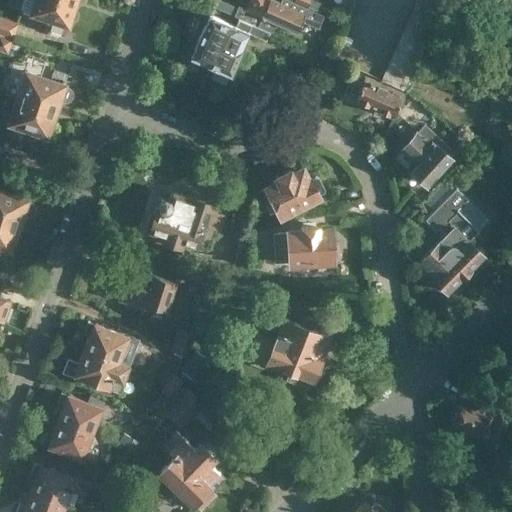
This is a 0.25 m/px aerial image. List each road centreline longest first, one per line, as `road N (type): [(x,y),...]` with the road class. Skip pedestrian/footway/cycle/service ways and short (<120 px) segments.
road 1 (residential): [(413,386),(383,273),(373,178),(354,150),(303,129),(206,144),(115,101)]
road 2 (residential): [(0,442),(115,101)]
road 3 (residential): [(279,511),(413,386)]
road 4 (residential): [(413,386),(511,286)]
road 5 (residential): [(422,511),(413,386)]
